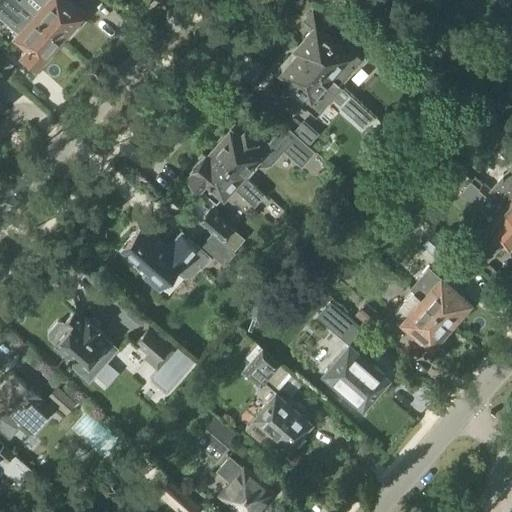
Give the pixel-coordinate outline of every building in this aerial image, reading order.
[(22,3),(18,0),(0,0),(0,13),(14,27),(14,28),(18,32),(11,40),(25,52),(21,56),(34,68),(49,51),(61,38),(32,11),(22,3)] [(18,0),(22,3),(32,11),(61,38),(63,39),(85,14),(69,0),(18,0)] [(511,0),(503,0),(502,2),(508,8),(511,3),(511,0)] [(311,30),(295,47),(302,53),(325,73),(340,86),(365,58),(349,43),(342,51),(319,30),(325,24),(312,12),(303,23),(311,30)] [(13,65),(0,53),(0,67),(6,73),(13,65)] [(276,81),(287,91),(293,84),(308,98),(303,104),(315,116),(341,87),(340,86),(325,73),(302,53),(276,81)] [(394,71),(422,95),(437,77),(410,53),(394,71)] [(473,61),(480,68),(487,61),(479,54),(473,61)] [(292,131),(322,157),(334,143),(304,117),(292,131)] [(232,126),(211,149),(240,175),(241,176),(251,164),(253,165),(258,167),(264,167),(269,165),(282,151),(300,167),(313,153),(284,126),(270,142),(260,133),(253,141),(243,132),(241,135),(232,126)] [(400,139),(418,155),(428,145),(410,128),(400,139)] [(263,195),(241,176),(240,175),(211,149),(205,156),(203,154),(190,168),(193,170),(185,178),(214,204),(221,196),(222,197),(231,187),(253,206),(263,195)] [(491,192),(487,196),(500,208),(501,209),(511,218),(511,167),(491,192)] [(378,192),(386,182),(377,175),(368,184),(378,192)] [(355,186),(344,178),(336,189),(346,197),(355,186)] [(488,261),(503,244),(510,250),(511,247),(511,218),(501,209),(500,208),(487,196),(478,188),(470,181),(452,200),(481,227),(467,242),(488,261)] [(487,196),(491,192),(482,184),(478,188),(487,196)] [(198,221),(212,233),(222,241),(233,227),(210,208),(198,221)] [(121,247),(146,270),(141,275),(158,289),(176,270),(183,276),(192,275),(200,266),(202,268),(210,257),(195,243),(193,245),(181,235),(168,250),(143,228),(140,231),(137,228),(121,247)] [(421,244),(449,268),(461,254),(434,230),(421,244)] [(222,241),(212,233),(201,245),(224,265),(235,253),(222,241)] [(414,291),(412,293),(449,324),(468,302),(460,296),(461,295),(449,284),(428,266),(409,287),(414,291)] [(394,313),(403,320),(401,322),(410,328),(409,330),(420,340),(422,339),(430,346),(449,324),(412,293),(394,313)] [(354,315),(369,328),(372,325),(374,326),(382,317),(365,302),(354,315)] [(80,319),(72,312),(62,324),(60,323),(56,323),(47,334),(47,339),(66,355),(64,358),(67,361),(66,362),(88,381),(115,349),(99,335),(101,332),(95,327),(97,325),(90,319),(88,321),(82,316),(80,319)] [(170,344),(149,326),(134,343),(156,362),(170,344)] [(355,400),(371,381),(369,379),(378,369),(340,336),(315,364),(334,381),(330,385),(346,399),(350,395),(355,400)] [(287,446),(308,422),(274,393),(276,391),(265,382),(281,363),(257,343),(246,357),(250,360),(241,370),(258,385),(254,391),(266,402),(254,417),(255,417),(245,428),(269,449),(279,438),(287,446)] [(29,434),(52,408),(12,373),(0,386),(0,409),(8,417),(18,426),(19,425),(29,434)] [(54,388),(47,397),(66,414),(73,405),(54,388)] [(211,418),(198,433),(222,454),(235,438),(211,418)] [(0,448),(0,474),(3,471),(18,485),(31,470),(2,445),(0,448)] [(251,511),(264,498),(262,497),(267,492),(257,483),(258,481),(242,467),(229,455),(216,470),(231,483),(221,495),(241,511),(249,511),(250,511),(251,511)] [(195,511),(201,506),(166,476),(153,490),(177,511),(195,511)]
